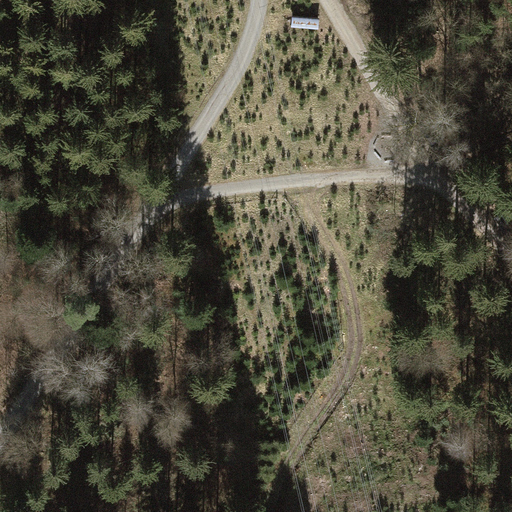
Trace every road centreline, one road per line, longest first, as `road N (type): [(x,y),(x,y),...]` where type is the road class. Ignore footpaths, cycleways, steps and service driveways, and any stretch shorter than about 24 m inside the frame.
road 1 (track): [(0,442),(224,94),(258,0)]
road 2 (track): [(326,0),(435,171),(511,253)]
road 3 (track): [(147,213),(214,192),(435,171)]
